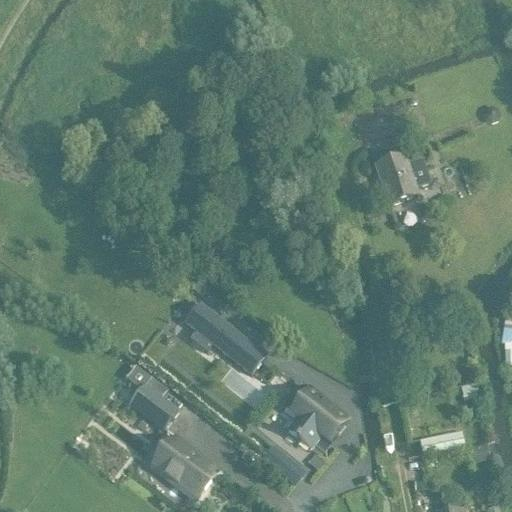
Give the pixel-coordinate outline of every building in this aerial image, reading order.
[(487,113),(484,118),(486,123),(491,125),(496,123),(499,118),(497,113),(492,111),(487,113)] [(376,168),(390,208),(419,198),(417,190),(432,185),(423,161),(408,166),(405,158),(376,168)] [(201,307),(186,326),(196,334),(190,342),(207,356),(213,348),(252,378),(267,359),(201,307)] [(511,312),(507,312),(501,346),(511,347),(511,312)] [(138,370),(128,383),(142,393),(131,408),(163,432),(178,413),(162,401),(168,393),(152,381),(138,370)] [(438,382),(416,386),(419,398),(440,395),(438,382)] [(302,385),(284,408),(299,420),(288,434),(298,441),(297,443),(300,445),(301,444),(311,452),(321,438),(331,446),(349,424),(302,385)] [(475,386),(462,389),(465,403),(478,400),(475,386)] [(462,434),(421,442),(424,459),(465,450),(462,434)] [(485,435),(478,437),(480,447),(487,446),(485,435)] [(175,442),(154,470),(196,503),(218,475),(175,442)] [(487,450),(470,453),(472,467),(489,464),(487,450)] [(248,454),(242,462),(254,471),(260,464),(248,454)] [(283,457),(273,470),(295,488),(305,475),(283,457)] [(424,485),(416,485),(416,494),(425,493),(424,485)]
